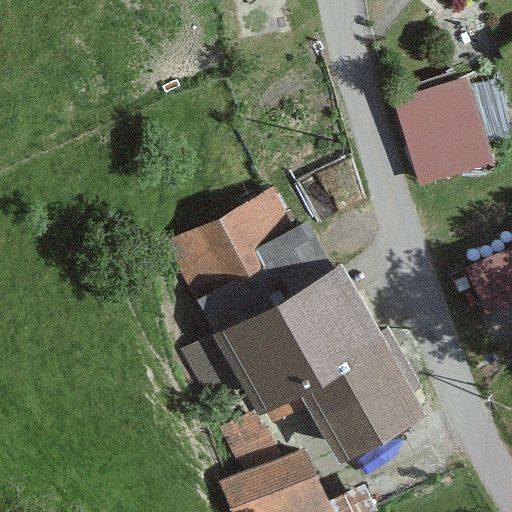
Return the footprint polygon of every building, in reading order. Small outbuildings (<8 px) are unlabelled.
[(488,161),(466,83),(397,102),(418,180),(488,161)] [(292,238),(269,191),(162,243),(185,290),(292,238)] [(511,234),(471,242),(481,296),(511,290),(511,234)] [(416,411),(329,267),(216,334),(262,410),(298,389),(340,457),(416,411)] [(321,501),(298,447),(213,483),(225,511),(371,511),(360,485),(321,501)]
